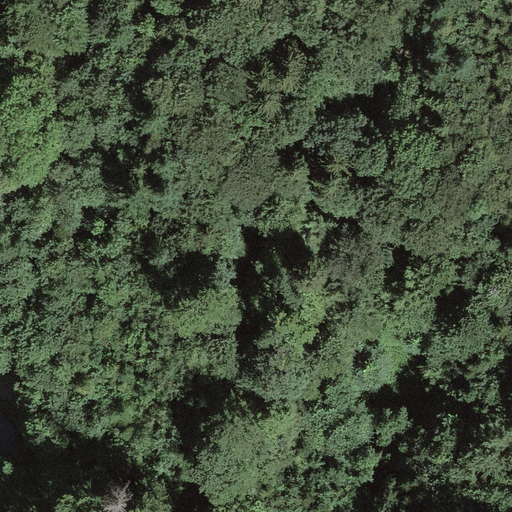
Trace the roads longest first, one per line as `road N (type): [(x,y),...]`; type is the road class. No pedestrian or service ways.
road 1 (track): [(150,0),(54,205),(21,341),(21,388)]
road 2 (track): [(0,384),(21,388),(49,511)]
